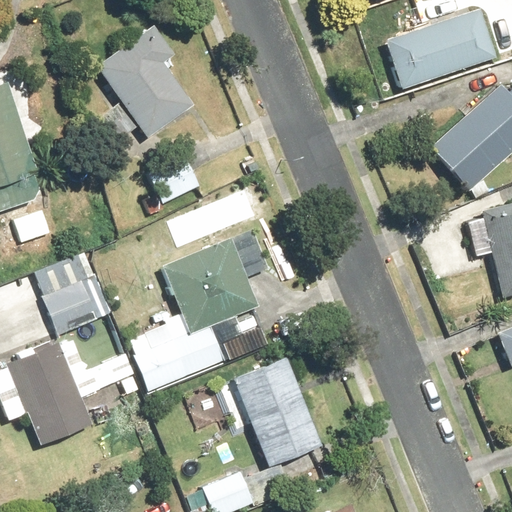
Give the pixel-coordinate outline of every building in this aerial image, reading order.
[(403,82),(498,51),(482,1),(386,33),(403,82)] [(152,23),(95,65),(148,136),(195,102),(165,61),(175,54),(152,23)] [(10,79),(0,82),(0,208),(46,194),(10,79)] [(470,186),(511,148),(511,96),(499,83),(432,144),(470,186)] [(130,132),(108,106),(92,119),(114,145),(130,132)] [(182,157),(143,172),(156,205),(195,190),(182,157)] [(511,198),(480,206),(501,294),(511,291),(511,198)] [(228,234),(161,263),(191,333),(258,304),(228,234)] [(83,286),(40,302),(54,338),(97,322),(83,286)] [(221,361),(207,327),(186,336),(177,316),(122,338),(144,393),(221,361)] [(511,321),(495,328),(509,364),(511,362),(511,321)] [(258,327),(217,344),(224,362),(265,345),(258,327)] [(91,423),(58,340),(4,362),(37,445),(91,423)] [(287,353),(234,374),(270,464),(323,443),(287,353)] [(237,470),(197,488),(207,511),(226,511),(251,501),(237,470)] [(355,511),(350,499),(316,511),(355,511)]
